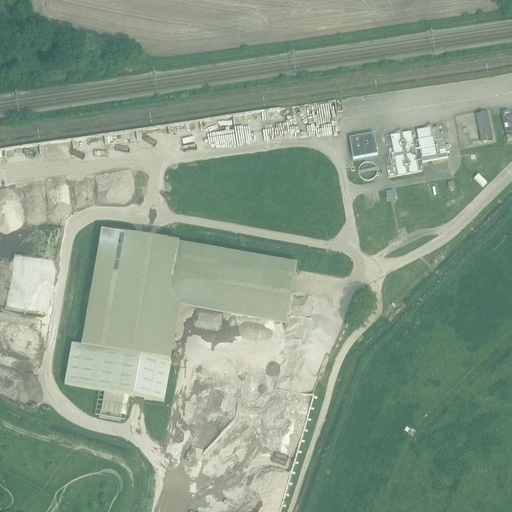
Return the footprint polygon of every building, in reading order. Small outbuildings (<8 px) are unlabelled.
[(475,137),(488,136),(485,108),(472,109),(475,137)] [(499,116),(502,129),(507,128),(504,115),(499,116)] [(429,126),(429,128),(416,131),(418,140),(422,163),(448,158),(443,134),(439,134),(438,129),(432,130),(432,126),(429,126)] [(386,167),(388,178),(419,173),(411,132),(402,133),(402,131),(399,132),(399,134),(385,136),(387,146),(388,146),(390,158),(388,158),(388,160),(390,160),(391,166),(386,167)] [(377,155),(374,135),(349,139),(353,160),(377,155)] [(390,186),(381,186),(381,194),(390,194),(390,186)] [(295,266),(99,232),(79,349),(72,347),(65,386),(102,393),(99,413),(123,417),(126,398),(163,405),(170,364),(164,363),(173,309),(284,329),(295,266)]
